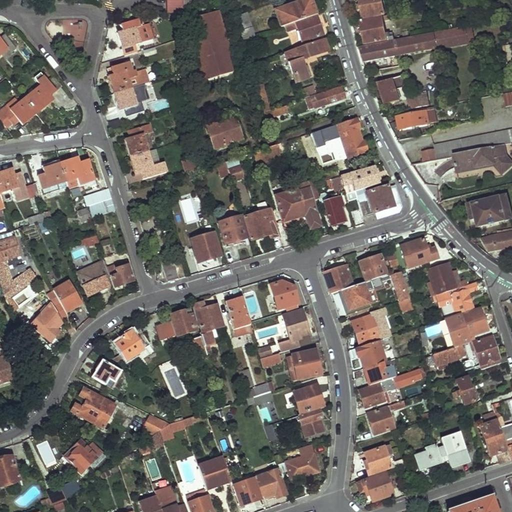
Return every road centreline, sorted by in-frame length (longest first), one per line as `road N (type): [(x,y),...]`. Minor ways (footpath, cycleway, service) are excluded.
road 1 (residential): [(303,255),(342,380),(336,499)]
road 2 (tertiary): [(431,209),(376,122),(332,0)]
road 3 (residential): [(152,299),(97,326),(39,410),(0,434)]
road 4 (residential): [(152,299),(99,133)]
road 5 (residential): [(99,133),(83,92),(27,20),(0,12)]
road 6 (residential): [(303,255),(152,299)]
road 7 (residential): [(511,467),(381,511)]
road 8 (residential): [(431,209),(303,255)]
